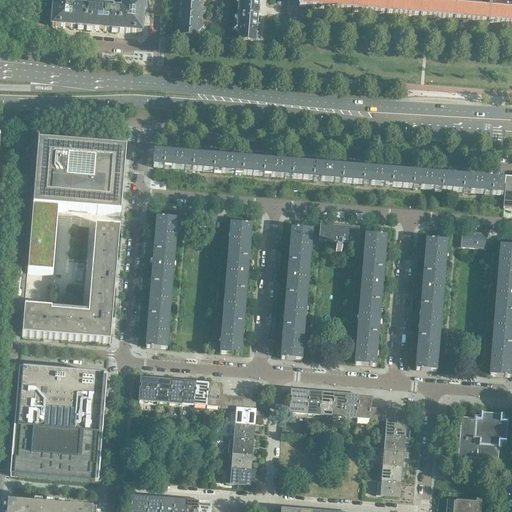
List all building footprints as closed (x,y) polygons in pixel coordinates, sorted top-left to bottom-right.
[(181,11),(181,16),(181,20),(179,38),(182,38),(185,39),(197,40),(197,35),(200,0),(182,0),(182,4),(182,6),(181,11)] [(200,0),(197,35),(203,30),(201,27),(202,16),(203,16),(204,15),(205,14),(205,13),(204,13),(204,12),(203,12),(203,11),(202,11),(203,0),(238,0),(238,1),(237,1),(236,2),(236,3),(235,3),(235,4),(236,4),(236,5),(237,6),(238,6),(237,18),(236,18),(235,19),(234,20),(234,21),(234,22),(235,22),(235,23),(237,23),(236,30),(233,32),(238,38),(239,35),(236,35),(237,30),(239,30),(239,24),(239,21),(240,21),(241,0),(200,0)] [(256,44),(259,3),(259,0),(241,0),(240,21),(239,21),(239,24),(239,30),(237,30),(236,35),(239,35),(238,38),(238,43),(256,44)] [(318,9),(318,0),(299,0),(299,6),(298,7),(299,8),(304,9),(304,8),(318,9)] [(335,11),(335,0),(318,0),(318,9),(335,11)] [(352,12),(353,0),(335,0),(335,11),(352,12)] [(369,14),(370,0),(353,0),(352,12),(369,14)] [(386,15),(387,0),(370,0),(369,14),(386,15)] [(403,16),(404,0),(387,0),(386,15),(403,16)] [(420,18),(421,0),(404,0),(403,16),(420,18)] [(437,19),(438,0),(421,0),(420,18),(437,19)] [(454,20),(455,1),(455,0),(438,0),(437,19),(454,20)] [(471,22),(472,0),(455,0),(455,1),(454,20),(471,22)] [(488,23),(489,3),(482,3),(482,0),(479,0),(472,0),(471,22),(488,23)] [(143,12),(144,3),(123,1),(122,10),(119,10),(118,17),(120,17),(143,19),(143,18),(143,12)] [(505,25),(506,2),(496,1),(496,4),(489,3),(488,23),(505,25)] [(68,29),(70,5),(54,4),(53,11),(53,17),(52,28),(59,28),(60,28),(61,28),(68,29)] [(84,30),(86,8),(76,8),(76,4),(70,4),(70,5),(68,29),(77,30),(77,31),(83,32),(83,30),(84,30)] [(101,32),(103,8),(88,7),(86,6),(86,8),(84,30),(86,30),(86,32),(92,32),(92,31),(101,32)] [(119,33),(120,17),(118,17),(119,10),(113,10),(113,9),(103,8),(101,32),(111,32),(111,34),(117,34),(117,33),(119,33)] [(143,20),(143,19),(120,17),(119,33),(142,35),(142,27),(143,20)] [(33,214),(58,216),(58,212),(121,217),(121,216),(120,216),(121,210),(121,209),(121,203),(122,203),(122,202),(121,202),(122,196),(123,196),(123,195),(122,195),(122,189),(123,189),(123,187),(122,187),(123,181),(124,181),(124,180),(123,180),(124,174),(124,173),(124,167),(125,167),(125,166),(124,166),(125,160),(126,160),(126,159),(125,159),(125,153),(126,153),(126,152),(125,151),(125,152),(119,152),(119,151),(118,151),(118,152),(112,151),(112,150),(110,150),(110,151),(104,151),(104,150),(103,150),(97,150),(97,149),(96,149),(96,150),(90,149),(89,148),(89,149),(83,149),(83,148),(81,148),(81,149),(75,148),(75,147),(74,147),(74,148),(68,148),(68,147),(67,147),(61,147),(61,146),(60,146),(59,147),(53,146),(52,145),(52,146),(46,146),(46,145),(45,145),(45,146),(39,145),(39,144),(38,144),(38,145),(38,146),(38,151),(37,151),(37,153),(38,153),(37,159),(36,160),(37,160),(37,166),(36,166),(36,167),(37,167),(36,170),(36,173),(35,173),(35,174),(36,174),(36,180),(35,180),(35,181),(36,181),(35,187),(34,187),(34,189),(35,189),(34,195),(34,196),(34,202),(33,202),(33,203),(34,203),(33,209),(32,209),(32,210),(33,210),(33,214)] [(203,172),(204,158),(201,158),(199,157),(196,157),(193,157),(181,156),(179,156),(177,156),(174,155),(172,155),(170,155),(160,154),(154,154),(153,168),(176,170),(203,172)] [(253,177),(254,162),(249,162),(243,161),(231,160),(229,160),(227,160),(220,159),(216,159),(212,159),(208,158),(204,158),(203,172),(253,177)] [(303,181),(304,166),(299,166),(293,165),(281,164),(279,164),(277,164),(266,163),(262,163),(258,162),(254,162),(253,177),(303,181)] [(352,185),(354,170),(348,170),(342,169),(330,168),(329,168),(327,168),(316,167),(313,167),(309,167),(304,166),(303,181),(352,185)] [(402,189),(404,174),(399,174),(393,173),(380,172),(378,172),(377,172),(365,171),(362,171),(358,171),(354,170),(352,185),(402,189)] [(452,193),(453,178),(449,178),(443,178),(430,176),(428,176),(427,176),(416,175),(412,175),(408,175),(404,174),(402,189),(452,193)] [(511,185),(505,185),(503,185),(503,182),(498,182),(480,181),(478,180),(477,180),(466,179),(462,179),(458,179),(453,178),(452,193),(479,195),(502,197),(504,197),(503,205),(503,208),(503,209),(511,209),(511,185)] [(217,224),(218,214),(204,213),(192,212),(191,221),(191,222),(191,227),(216,229),(217,224)] [(58,216),(33,214),(33,216),(32,216),(32,217),(33,217),(32,223),(31,223),(31,224),(32,225),(31,230),(31,232),(31,238),(30,238),(30,239),(31,239),(30,242),(30,245),(29,245),(29,246),(30,246),(30,249),(30,252),(29,252),(29,253),(30,253),(29,255),(29,256),(29,258),(29,259),(28,259),(28,260),(29,260),(28,266),(28,268),(28,271),(28,274),(27,273),(27,275),(53,277),(57,226),(57,223),(57,219),(58,216)] [(176,237),(177,221),(157,219),(155,234),(155,236),(154,252),(175,253),(176,240),(176,237)] [(250,244),(250,242),(252,227),(247,226),(231,225),(229,242),(229,244),(228,258),(249,259),(250,244)] [(358,235),(359,229),(321,226),(320,226),(320,232),(319,242),(336,243),(342,243),(357,245),(358,235)] [(24,309),(24,311),(43,312),(42,315),(42,318),(42,322),(42,325),(24,323),(23,323),(23,324),(24,324),(23,330),(22,330),(22,331),(23,331),(23,337),(22,337),(22,338),(23,338),(23,337),(29,338),(29,339),(30,339),(30,338),(36,338),(36,339),(37,339),(43,339),(42,340),(44,340),(44,339),(45,339),(48,339),(48,340),(49,340),(52,340),(54,340),(54,341),(55,341),(55,340),(57,340),(61,341),(62,341),(68,341),(68,342),(69,342),(69,341),(75,342),(76,343),(76,342),(82,342),(81,343),(83,343),(83,342),(88,343),(88,344),(90,344),(90,343),(95,343),(95,344),(96,344),(97,343),(102,344),(102,345),(103,345),(103,344),(109,344),(109,345),(110,345),(110,344),(110,338),(111,338),(111,337),(110,337),(111,332),(111,330),(111,328),(111,325),(112,325),(112,324),(111,323),(111,322),(112,318),(113,318),(113,317),(112,317),(112,311),(113,311),(113,309),(112,309),(113,303),(114,304),(114,302),(113,302),(113,296),(114,296),(114,295),(114,289),(115,289),(115,288),(114,288),(114,286),(114,285),(115,282),(116,281),(115,281),(115,279),(115,275),(116,275),(116,274),(115,273),(116,269),(116,268),(117,268),(117,266),(116,266),(116,260),(117,260),(117,259),(117,253),(118,253),(118,252),(117,252),(118,246),(119,245),(118,245),(118,239),(119,239),(119,238),(118,238),(119,232),(120,232),(120,230),(119,230),(95,228),(95,229),(88,315),(24,309)] [(311,248),(312,232),(294,230),(291,230),(290,245),(290,248),(289,263),(310,264),(311,251),(311,248)] [(487,241),(487,236),(474,235),(462,234),(461,245),(461,249),(486,251),(486,246),(487,241)] [(385,255),(385,253),(386,238),(365,236),(364,252),(364,255),(363,269),(384,270),(385,255)] [(446,259),(447,243),(426,241),(425,256),(425,259),(423,274),(444,275),(445,262),(446,259)] [(511,248),(500,247),(499,263),(499,266),(497,280),(511,280),(511,248)] [(173,269),(174,266),(175,253),(154,252),(153,267),(152,269),(151,284),(172,286),(173,269)] [(247,277),(248,274),(249,259),(228,258),(227,271),(227,274),(225,290),(246,292),(247,277)] [(308,281),(308,277),(310,264),(289,263),(288,277),(287,280),(286,295),(307,297),(308,281)] [(382,288),(382,285),(384,270),(363,269),(362,282),(361,285),(360,301),(381,303),(382,288)] [(443,292),(443,289),(444,275),(423,274),(422,288),(422,291),(421,306),(442,308),(443,292)] [(511,280),(497,280),(496,293),(496,296),(495,312),(511,313),(511,280)] [(171,302),(172,286),(151,284),(150,299),(150,302),(149,316),(169,318),(170,305),(171,302)] [(245,309),(245,307),(246,292),(225,290),(224,306),(224,309),(223,322),(243,324),(245,309)] [(306,313),(307,297),(286,295),(285,310),(285,313),(283,327),(304,329),(305,316),(306,313)] [(379,320),(380,317),(381,303),(360,301),(359,317),(358,320),(357,333),(378,335),(379,320)] [(440,324),(442,308),(421,306),(420,321),(419,324),(418,338),(439,340),(440,327),(440,324)] [(511,313),(495,312),(493,328),(493,331),(492,344),(511,346),(511,313)] [(168,334),(168,331),(169,318),(149,316),(147,331),(147,334),(146,349),(167,351),(167,350),(168,334)] [(242,341),(242,339),(243,324),(223,322),(222,336),(221,339),(220,354),(220,355),(241,357),(242,341)] [(303,345),(303,342),(304,329),(283,327),(282,342),(282,345),(281,360),(301,362),(303,345)] [(377,353),(377,350),(378,335),(357,333),(356,347),(356,350),(355,366),(376,368),(377,353)] [(438,356),(438,353),(439,340),(418,338),(417,353),(417,356),(415,371),(436,373),(438,356)] [(511,364),(511,361),(511,357),(511,346),(492,344),(491,358),(491,361),(489,377),(510,379),(511,364)] [(31,372),(19,371),(18,377),(19,377),(18,386),(12,451),(12,452),(12,455),(11,461),(11,462),(11,463),(12,463),(11,467),(11,471),(11,472),(10,472),(10,477),(98,485),(102,437),(106,389),(106,386),(106,385),(106,384),(107,379),(107,378),(106,378),(95,377),(94,380),(63,377),(31,374),(31,372)] [(157,404),(159,382),(155,382),(148,381),(141,380),(139,402),(157,404)] [(169,405),(171,383),(168,383),(159,382),(157,404),(169,405)] [(182,406),(183,384),(180,384),(171,383),(169,405),(182,406)] [(194,407),(196,385),(193,385),(183,384),(182,406),(194,407)] [(206,408),(208,386),(205,386),(196,385),(194,407),(206,408)] [(219,409),(220,396),(221,387),(218,387),(208,386),(206,408),(219,409)] [(307,417),(309,394),(291,393),(289,415),(307,417)] [(320,418),(321,395),(309,394),(307,417),(307,419),(319,420),(320,418)] [(332,419),(334,396),(321,395),(320,418),(332,419)] [(344,420),(346,397),(334,396),(332,419),(344,420)] [(357,421),(358,398),(346,397),(344,420),(357,421)] [(369,421),(370,409),(371,400),(358,398),(357,421),(369,422),(369,421)] [(254,427),(255,417),(260,417),(260,412),(255,412),(249,412),(243,411),(237,411),(236,423),(232,423),(231,426),(235,426),(236,426),(254,427)] [(505,444),(507,424),(501,423),(501,417),(481,415),(480,421),(461,420),(459,440),(457,460),(464,460),(463,467),(471,467),(477,468),(484,469),(484,462),(497,463),(498,452),(499,444),(505,444)] [(404,439),(405,429),(410,429),(410,425),(405,424),(399,424),(393,423),(387,423),(386,435),(382,435),(382,438),(386,438),(404,439)] [(253,442),(253,432),(259,432),(259,427),(254,427),(236,426),(235,426),(235,438),(231,437),(230,441),(234,441),(253,442)] [(403,454),(404,444),(409,444),(409,439),(404,439),(386,438),(385,450),(381,450),(380,453),(384,453),(403,454)] [(251,457),(252,447),(257,447),(258,442),(253,442),(234,441),(233,453),(229,452),(229,455),(233,456),(233,455),(251,457)] [(402,469),(402,459),(408,459),(408,454),(403,454),(384,453),(380,453),(379,464),(379,468),(383,468),(402,469)] [(250,471),(251,461),(256,462),(257,457),(251,457),(233,455),(233,456),(232,467),(228,467),(228,470),(232,471),(232,470),(250,472),(250,471)] [(400,484),(401,474),(406,474),(407,469),(402,469),(383,468),(382,480),(378,479),(378,482),(382,483),(382,482),(400,484)] [(249,487),(250,476),(255,477),(255,472),(250,471),(250,472),(232,470),(232,471),(231,482),(227,482),(227,485),(249,487)] [(399,499),(400,488),(405,489),(405,484),(400,484),(382,482),(382,483),(381,494),(377,494),(377,497),(399,499)] [(148,511),(149,500),(131,499),(129,511),(148,511)] [(160,511),(162,501),(149,500),(148,511),(160,511)] [(173,511),(174,502),(162,501),(160,511),(173,511)] [(477,511),(478,505),(478,504),(447,501),(446,503),(447,503),(446,511),(477,511)] [(185,511),(186,503),(174,502),(173,511),(185,511)] [(197,511),(199,504),(186,503),(185,511),(197,511)]
